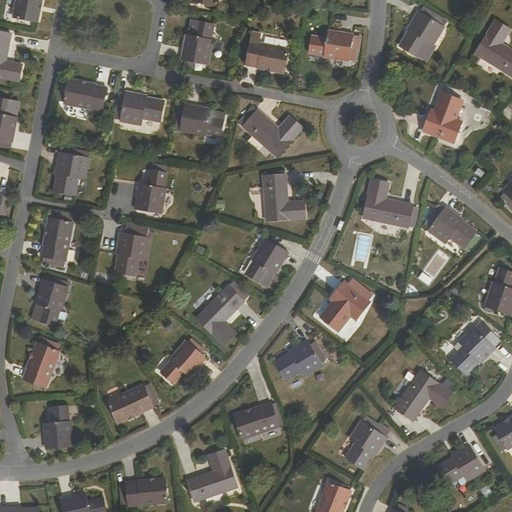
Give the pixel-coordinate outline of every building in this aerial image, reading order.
[(41,0),(17,0),(14,18),(36,23),(41,0)] [(427,18),(430,13),(421,8),(418,12),(427,18)] [(413,28),(410,32),(409,31),(400,46),(418,57),(427,43),(433,46),(444,28),(442,27),(437,24),(427,18),(418,12),(410,26),(413,28)] [(427,18),(437,24),(439,19),(430,13),(427,18)] [(500,36),(505,39),(511,31),(496,21),(475,55),(478,56),(506,74),(510,76),(511,77),(511,51),(502,45),(496,42),(500,36)] [(197,23),(196,26),(194,38),(188,37),(187,36),(182,61),(195,63),(195,61),(207,63),(212,41),(209,41),(212,26),(197,23)] [(194,38),(196,26),(191,25),(188,37),(194,38)] [(12,63),(11,69),(4,67),(5,61),(11,34),(0,31),(0,78),(19,82),(22,65),(12,63)] [(325,56),(347,59),(349,47),(351,47),(353,34),(330,31),(328,38),(313,36),(310,51),(326,53),(325,56)] [(500,36),(496,42),(502,45),(505,39),(500,36)] [(289,50),(251,43),(247,66),(284,73),(289,50)] [(506,74),(478,56),(475,62),(503,79),(506,74)] [(65,104),(102,111),(107,88),(69,81),(69,84),(66,99),(65,103),(65,104)] [(63,82),(60,97),(66,99),(69,84),(63,82)] [(165,101),(148,97),(146,96),(145,100),(142,99),(142,95),(127,92),(127,93),(125,101),(123,115),(122,120),(122,121),(142,125),(143,118),(161,122),(165,101)] [(435,112),(431,111),(422,131),(455,143),(463,123),(455,120),(463,101),(442,93),(435,112)] [(0,139),(7,142),(11,142),(14,130),(12,129),(14,118),(16,118),(19,102),(0,98),(0,139)] [(120,100),(117,114),(123,115),(125,101),(120,100)] [(223,115),(208,112),(197,109),(197,107),(185,105),(185,108),(183,118),(180,117),(178,127),(183,128),(183,131),(205,135),(205,132),(220,135),(223,120),(222,120),(223,115)] [(175,117),(180,117),(183,118),(185,108),(177,106),(175,117)] [(278,129),(257,111),(242,127),(276,158),(302,129),(289,117),(278,129)] [(61,147),(60,153),(83,157),(85,151),(61,147)] [(61,169),(60,174),(57,174),(54,191),(75,195),(79,177),(79,173),(86,174),(91,152),(85,151),(83,157),(60,153),(57,168),(61,169)] [(282,169),(267,170),(268,176),(265,176),(264,176),(267,221),(306,218),(305,201),(288,202),(286,174),(282,175),(282,169)] [(148,187),(143,186),(141,198),(138,198),(136,209),(148,212),(149,210),(162,212),(166,190),(163,189),(166,174),(151,171),(148,187)] [(385,200),(388,184),(372,180),(364,218),(408,227),(413,206),(385,200)] [(511,207),(511,183),(505,191),(506,192),(502,196),(510,204),(509,205),(511,207)] [(64,202),(73,203),(74,197),(65,195),(64,202)] [(446,244),(450,239),(465,249),(476,231),(463,221),(463,220),(446,208),(445,209),(444,211),(439,208),(427,223),(432,227),(430,230),(429,232),(446,244)] [(52,220),(71,224),(72,214),(54,211),(52,220)] [(50,220),(43,258),(47,258),(46,264),(65,267),(73,224),(71,224),(52,220),(50,220)] [(146,259),(150,239),(145,238),(147,227),(128,224),(126,235),(120,234),(118,249),(121,250),(120,255),(118,255),(115,272),(137,276),(140,258),(146,259)] [(288,254),(277,247),(277,248),(265,241),(253,261),(256,262),(248,275),(268,288),(276,275),(273,274),(279,264),(282,265),(288,254)] [(438,250),(418,279),(429,286),(449,257),(438,250)] [(279,264),(273,274),(276,275),(282,265),(279,264)] [(511,288),(511,274),(501,271),(496,286),(493,285),(486,306),(499,311),(498,313),(510,317),(511,310),(511,291),(511,288)] [(41,311),(38,319),(53,324),(58,309),(61,310),(67,289),(55,285),(56,283),(44,279),(40,291),(42,291),(39,302),(37,301),(34,309),(41,311)] [(343,283),(335,294),(338,296),(332,303),(321,318),(338,332),(350,316),(356,321),(370,303),(367,301),(363,298),(367,292),(354,282),(350,287),(347,285),(343,283)] [(244,293),(236,286),(232,290),(229,287),(228,286),(197,318),(225,345),(236,334),(224,322),(244,302),(243,301),(239,297),(244,293)] [(371,295),(367,292),(363,298),(367,301),(371,295)] [(329,300),(332,303),(338,296),(335,294),(329,300)] [(32,317),(38,319),(41,311),(34,309),(32,317)] [(495,349),(474,327),(459,343),(463,347),(451,360),(466,375),(478,363),(480,364),(495,349)] [(24,379),(45,388),(60,352),(51,348),(52,343),(41,339),(39,344),(38,343),(24,379)] [(304,377),(322,367),(320,361),(318,357),(322,355),(317,346),(312,349),(310,345),(308,341),(289,351),(290,352),(275,361),(286,380),(301,371),(304,377)] [(203,354),(199,351),(202,348),(194,342),(190,346),(188,344),(186,343),(172,360),(174,361),(164,374),(175,383),(185,371),(189,375),(197,365),(199,367),(207,358),(203,354)] [(191,377),(199,367),(197,365),(189,375),(191,377)] [(454,394),(421,372),(395,409),(414,421),(430,399),(443,408),(454,394)] [(109,402),(118,423),(153,407),(153,406),(152,403),(146,390),(144,386),(109,402)] [(146,390),(152,403),(157,401),(152,387),(146,390)] [(272,403),(235,416),(243,438),(279,425),(272,403)] [(72,445),(70,422),(68,422),(66,406),(51,408),(52,423),(44,424),(47,449),(59,448),(59,446),(72,445)] [(511,419),(496,430),(508,450),(511,447),(511,419)] [(387,438),(382,435),(375,431),(378,425),(372,421),(369,426),(362,421),(350,439),(356,443),(346,457),(364,469),(374,455),(375,455),(387,438)] [(385,429),(378,425),(375,431),(382,435),(385,429)] [(483,466),(491,462),(477,439),(470,444),(483,466)] [(452,457),(453,459),(438,468),(449,486),(464,477),(467,482),(485,471),(470,446),(452,457)] [(209,456),(213,466),(217,464),(219,471),(215,472),(188,481),(195,503),(238,488),(225,451),(209,456)] [(168,502),(165,479),(127,483),(127,486),(127,490),(129,504),(129,506),(168,502)] [(317,511),(342,511),(350,492),(329,483),(317,511)] [(61,500),(64,511),(105,511),(102,498),(87,502),(86,498),(74,500),(73,497),(61,500)]
